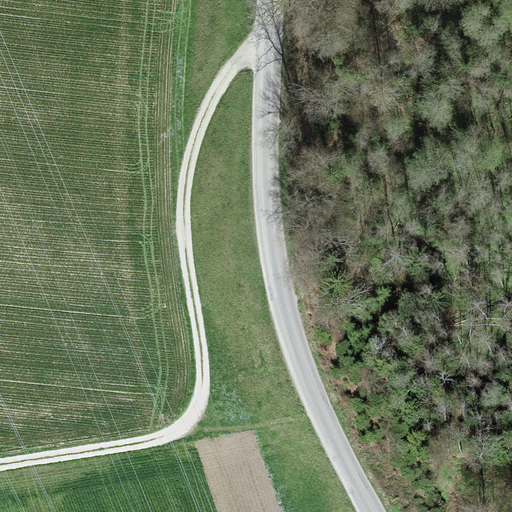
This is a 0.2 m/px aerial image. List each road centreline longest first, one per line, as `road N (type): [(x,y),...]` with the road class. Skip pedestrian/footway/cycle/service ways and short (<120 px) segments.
road 1 (track): [(266,44),(224,76),(187,167),(183,221),(203,376),(191,418),(147,441),(0,465)]
road 2 (unclassified): [(269,0),(274,268),(317,409),(370,511)]
road 3 (track): [(511,421),(360,494)]
